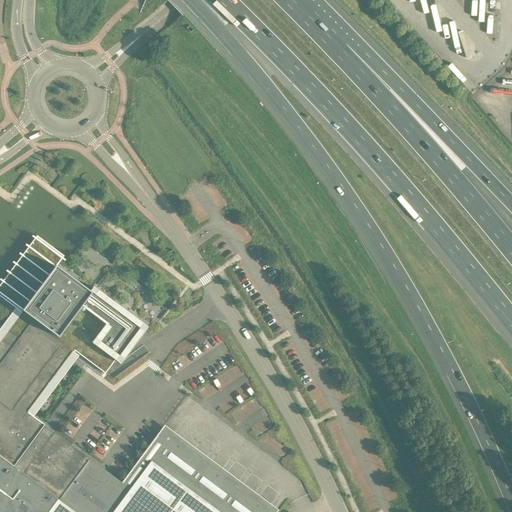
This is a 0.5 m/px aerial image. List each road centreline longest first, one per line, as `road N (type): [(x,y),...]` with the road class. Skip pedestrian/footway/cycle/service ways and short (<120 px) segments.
road 1 (motorway): [(193,0),(308,141),(418,308),(511,503)]
road 2 (motorway): [(225,0),(341,121),(511,325)]
road 3 (unclassified): [(339,511),(222,301),(130,175)]
road 4 (motorway): [(511,252),(291,0)]
road 5 (motorway): [(511,206),(363,53),(298,0)]
